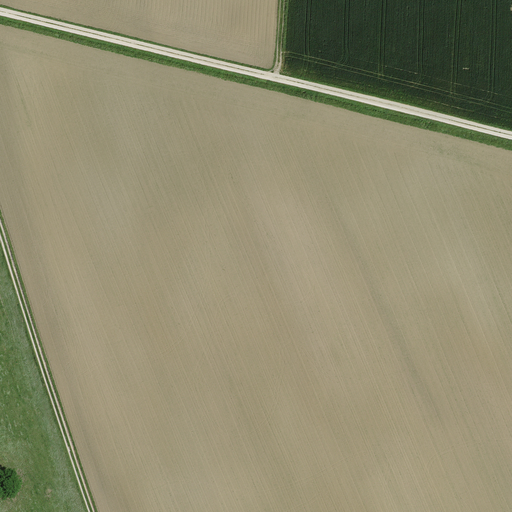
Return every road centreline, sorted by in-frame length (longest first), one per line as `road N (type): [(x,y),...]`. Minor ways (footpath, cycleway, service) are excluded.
road 1 (track): [(0,12),(511,135)]
road 2 (track): [(92,511),(0,226)]
